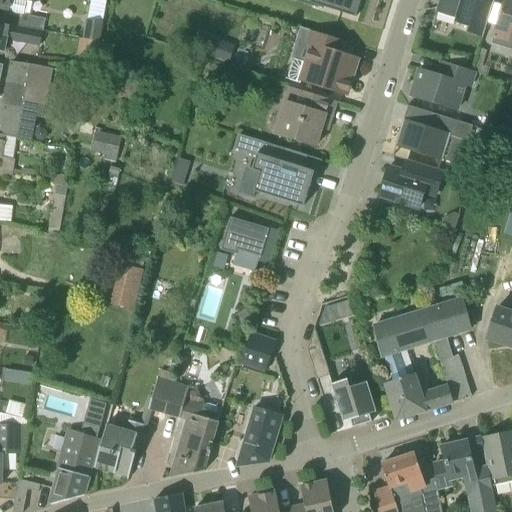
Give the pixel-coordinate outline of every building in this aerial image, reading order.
[(0,0),(0,10),(3,11),(1,22),(43,31),(45,20),(23,15),(26,2),(29,2),(29,0),(0,0)] [(318,2),(357,15),(361,0),(303,0),(317,4),(318,2)] [(483,39),(495,0),(493,0),(441,0),(437,14),(456,20),(455,24),(469,28),(467,34),(483,39)] [(511,0),(505,0),(494,37),(511,42),(511,0)] [(88,20),(84,40),(99,43),(103,23),(88,20)] [(40,46),(43,34),(0,25),(0,52),(4,53),(7,39),(40,46)] [(347,43),(310,32),(306,45),(312,47),(306,64),(299,62),(294,64),(290,76),(293,81),(300,83),(301,81),(347,95),(358,60),(343,56),(347,43)] [(193,50),(228,62),(234,47),(199,34),(193,50)] [(99,43),(84,40),(80,39),(75,68),(94,72),(99,43)] [(473,71),(488,76),(490,69),(482,67),(487,52),(479,50),(473,71)] [(0,135),(17,138),(17,139),(22,141),(32,143),(37,117),(42,118),(51,68),(5,62),(5,61),(0,60),(0,135)] [(475,73),(472,72),(442,63),(437,76),(419,71),(411,97),(457,111),(465,86),(471,88),(475,73)] [(336,103),(290,88),(276,134),(316,147),(326,117),(331,119),(336,103)] [(408,107),(396,146),(396,147),(442,161),(449,137),(468,143),(473,127),(408,107)] [(0,174),(9,176),(16,139),(17,138),(0,135),(0,174)] [(304,208),(312,181),(301,178),(308,157),(240,136),(235,150),(257,157),(252,171),(260,174),(254,192),(304,208)] [(435,196),(442,173),(408,162),(404,174),(389,169),(381,196),(419,208),(424,192),(435,196)] [(260,258),(258,262),(270,265),(280,233),(269,230),(231,218),(221,251),(236,256),(238,251),(260,258)] [(110,305),(134,311),(144,270),(121,264),(110,305)] [(422,322),(428,343),(434,342),(453,403),(471,398),(458,357),(453,359),(446,338),(472,329),(464,300),(435,309),(438,318),(422,322)] [(438,318),(435,309),(374,328),(381,358),(385,357),(400,352),(428,343),(422,322),(438,318)] [(511,314),(497,309),(487,339),(511,347),(511,314)] [(315,329),(314,329),(308,350),(317,379),(317,380),(330,376),(315,329)] [(276,343),(251,335),(241,364),(266,372),(276,343)] [(397,421),(426,412),(415,375),(408,378),(400,352),(385,357),(392,382),(386,384),(397,421)] [(149,410),(165,414),(173,383),(158,379),(149,410)] [(353,429),(372,423),(370,415),(377,413),(367,383),(351,388),(348,380),(332,385),(344,423),(350,421),(353,429)] [(173,383),(165,414),(181,419),(186,401),(189,388),(173,383)] [(187,421),(173,468),(171,478),(170,478),(170,479),(205,472),(205,471),(222,411),(218,410),(216,407),(208,405),(205,406),(186,401),(181,419),(187,421)] [(245,443),(238,465),(238,466),(239,467),(268,463),(282,417),(283,417),(283,416),(255,409),(245,443)] [(128,480),(129,480),(131,472),(144,426),(130,421),(127,431),(107,426),(95,468),(128,478),(128,480)] [(0,484),(2,485),(2,484),(2,455),(22,455),(26,426),(0,425),(0,484)] [(100,440),(70,431),(59,469),(52,505),(51,505),(51,506),(85,496),(85,495),(92,468),(100,440)] [(511,434),(485,440),(495,487),(511,483),(511,434)] [(433,466),(436,479),(438,489),(451,486),(450,481),(464,478),(469,497),(479,494),(482,511),(496,511),(491,483),(478,486),(467,442),(442,448),(446,463),(433,466)] [(378,511),(398,511),(397,507),(411,503),(413,499),(422,496),(424,511),(442,511),(438,489),(436,479),(425,483),(415,454),(382,465),(389,488),(375,493),(375,492),(374,493),(378,511)] [(38,493),(40,486),(19,480),(17,494),(16,494),(13,511),(23,511),(28,490),(38,493)] [(292,509),(292,511),(334,511),(327,481),(301,487),(305,506),(292,509)] [(292,511),(292,509),(280,511),(276,493),(249,498),(251,511),(292,511)] [(184,511),(182,497),(182,495),(155,500),(155,502),(156,502),(157,511),(184,511)]
